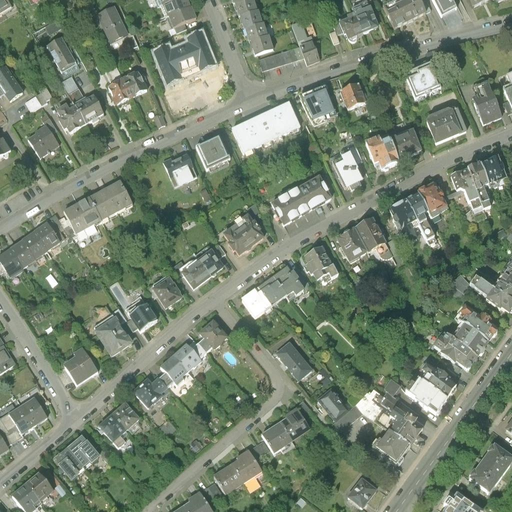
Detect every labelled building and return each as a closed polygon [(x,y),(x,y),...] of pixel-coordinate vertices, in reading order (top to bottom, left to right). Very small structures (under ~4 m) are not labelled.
[(12,0),(0,0),(0,14),(1,16),(17,7),(12,0)] [(175,15),(176,14),(197,6),(194,0),(177,0),(170,3),(175,15)] [(245,15),(247,15),(264,10),(260,0),(248,0),(241,2),(245,15)] [(401,0),(390,6),(401,28),(432,12),(425,0),(401,0)] [(433,0),(425,0),(432,12),(437,9),(433,0)] [(459,0),(439,0),(447,15),(463,7),(459,0)] [(377,6),(369,9),(366,4),(359,7),(361,12),(369,32),(385,25),(377,6)] [(198,6),(197,6),(176,14),(180,26),(190,22),(203,17),(198,6)] [(115,9),(98,17),(110,45),(128,37),(115,9)] [(251,28),(252,28),(269,23),(265,9),(264,10),(247,15),(251,28)] [(354,38),(369,32),(361,12),(355,15),(356,18),(347,22),(350,31),(351,30),(354,38)] [(298,25),(307,46),(312,44),(310,38),(322,34),(316,18),(298,25)] [(343,34),(348,31),(344,21),(339,23),(341,30),(343,34)] [(192,28),(190,22),(180,26),(183,32),(192,28)] [(256,41),(258,41),(274,36),(270,22),(269,23),(252,28),(256,41)] [(346,41),(343,34),(341,30),(336,32),(340,43),(346,41)] [(145,47),(139,34),(133,36),(140,49),(145,47)] [(276,35),(274,36),(258,41),(262,54),(280,49),(276,35)] [(168,49),(153,55),(167,88),(181,82),(180,77),(198,70),(200,74),(215,68),(202,36),(187,42),(188,46),(170,53),(168,49)] [(75,64),(61,40),(47,48),(61,72),(75,64)] [(312,44),(307,46),(311,57),(313,64),(326,59),(319,42),(312,44)] [(307,46),(265,59),(268,70),(311,57),(307,46)] [(440,91),(429,65),(407,75),(409,79),(405,81),(414,102),(424,97),(425,98),(430,96),(430,95),(440,91)] [(112,87),(123,81),(117,68),(106,74),(112,87)] [(0,98),(1,99),(5,96),(10,104),(22,96),(13,83),(15,81),(10,75),(8,76),(5,71),(0,74),(0,98)] [(134,76),(123,81),(132,100),(147,93),(139,75),(135,77),(134,76)] [(85,88),(84,89),(80,82),(76,85),(73,79),(67,82),(74,94),(79,103),(90,97),(85,88)] [(112,88),(108,90),(117,107),(132,100),(123,81),(112,87),(112,88)] [(484,96),(478,99),(489,124),(506,117),(492,82),(480,87),(484,96)] [(41,96),(47,106),(53,102),(52,100),(58,97),(51,85),(45,89),(47,92),(41,96)] [(366,85),(347,92),(354,110),(372,103),(366,85)] [(311,95),(303,99),(316,128),(328,123),(326,121),(338,116),(326,89),(318,93),(319,95),(312,98),(311,95)] [(35,97),(31,90),(26,93),(28,95),(23,98),(26,103),(35,97)] [(94,98),(81,106),(91,124),(104,116),(94,98)] [(296,103),(267,116),(277,140),(306,126),(296,103)] [(65,119),(70,129),(73,127),(76,132),(91,124),(81,106),(75,110),(72,105),(63,110),(68,118),(65,119)] [(465,108),(458,111),(467,133),(474,131),(465,108)] [(467,133),(458,111),(454,110),(435,118),(434,121),(432,122),(441,144),(467,133)] [(165,127),(160,116),(153,119),(159,130),(165,127)] [(249,153),(277,140),(267,116),(238,129),(249,153)] [(43,125),(45,129),(46,128),(51,137),(57,133),(49,121),(43,125)] [(46,128),(45,129),(35,135),(36,137),(28,143),(40,161),(48,156),(49,157),(50,156),(49,154),(58,148),(51,137),(46,128)] [(419,131),(395,141),(404,162),(428,153),(419,131)] [(393,136),(371,145),(380,166),(382,165),(385,164),(387,169),(404,162),(395,141),(393,136)] [(0,161),(16,151),(8,139),(1,144),(0,142),(0,161)] [(219,143),(203,150),(210,164),(217,160),(216,159),(225,155),(219,143)] [(315,149),(311,150),(314,156),(318,155),(319,157),(327,154),(322,143),(314,147),(315,149)] [(345,165),(337,169),(348,192),(371,181),(357,153),(343,161),(345,165)] [(179,157),(170,162),(181,186),(202,176),(192,155),(181,160),(179,157)] [(497,161),(480,167),(488,188),(505,182),(504,180),(501,172),(497,161)] [(480,167),(467,173),(481,209),(483,213),(490,211),(482,191),(488,188),(480,167)] [(507,169),(501,172),(504,180),(510,177),(507,169)] [(467,173),(449,180),(455,195),(459,193),(461,196),(463,195),(467,206),(468,205),(471,213),(481,209),(467,173)] [(326,178),(278,204),(284,214),(290,226),(333,202),(338,200),(326,178)] [(120,185),(89,201),(101,224),(132,207),(120,185)] [(434,188),(418,197),(428,216),(432,222),(441,217),(439,213),(445,209),(434,188)] [(418,197),(406,203),(416,223),(427,243),(434,239),(423,219),(428,216),(418,197)] [(93,227),(101,224),(89,201),(73,209),(85,231),(89,238),(97,234),(93,227)] [(253,209),(260,218),(267,212),(261,203),(253,209)] [(406,203),(389,213),(393,222),(392,222),(398,234),(401,233),(408,246),(416,242),(408,228),(416,223),(406,203)] [(84,232),(85,231),(73,209),(63,214),(67,222),(75,237),(76,236),(79,242),(81,242),(87,239),(87,237),(84,232)] [(50,221),(52,223),(56,231),(57,230),(59,234),(64,230),(59,221),(55,217),(50,221)] [(255,218),(243,227),(258,248),(270,239),(265,232),(267,231),(261,223),(260,224),(255,218)] [(63,219),(59,221),(64,230),(71,240),(75,237),(67,222),(66,222),(63,219)] [(372,222),(354,232),(367,255),(375,251),(379,258),(387,253),(384,247),(385,246),(372,222)] [(34,234),(35,235),(47,253),(52,250),(51,249),(59,244),(60,245),(64,242),(59,234),(57,230),(56,231),(52,223),(34,234)] [(246,257),(258,248),(243,227),(231,235),(237,244),(234,245),(240,253),(242,251),(246,257)] [(354,232),(336,242),(341,251),(338,252),(342,259),(344,258),(349,266),(367,255),(354,232)] [(47,254),(47,253),(35,235),(22,243),(23,244),(34,261),(42,256),(43,257),(47,254)] [(35,262),(34,261),(23,244),(10,252),(23,271),(27,268),(27,267),(35,262)] [(232,254),(225,245),(221,249),(227,258),(232,254)] [(321,251),(304,260),(308,267),(305,268),(311,277),(312,276),(316,283),(328,276),(331,281),(338,277),(333,268),(331,269),(321,251)] [(23,272),(23,271),(10,252),(5,255),(6,256),(0,259),(0,265),(5,274),(10,280),(23,272)] [(218,252),(205,261),(217,278),(230,268),(218,252)] [(190,275),(188,273),(194,269),(188,261),(180,267),(185,279),(190,275)] [(200,290),(217,278),(205,261),(194,269),(188,273),(190,275),(200,290)] [(287,271),(273,281),(287,299),(293,295),(296,300),(310,290),(298,273),(292,278),(287,271)] [(504,280),(499,286),(511,295),(511,276),(505,271),(500,278),(504,280)] [(468,299),(474,291),(469,287),(470,286),(460,277),(449,286),(468,299)] [(161,288),(159,290),(163,296),(172,309),(188,298),(176,279),(161,288)] [(511,295),(499,286),(493,294),(475,280),(470,286),(469,287),(474,291),(487,301),(485,302),(498,312),(500,310),(508,316),(511,310),(511,295)] [(273,281),(258,291),(272,310),(287,299),(273,281)] [(158,299),(163,296),(159,290),(161,288),(159,285),(152,290),(158,299)] [(258,291),(242,303),(255,322),(272,310),(258,291)] [(32,310),(28,303),(23,306),(27,313),(32,310)] [(136,315),(146,331),(162,320),(152,305),(136,315)] [(118,313),(121,319),(125,325),(132,320),(124,309),(118,313)] [(458,324),(461,326),(488,345),(496,333),(463,309),(458,315),(462,318),(458,324)] [(49,315),(46,311),(40,314),(43,319),(49,315)] [(121,319),(100,333),(117,358),(138,344),(125,325),(121,319)] [(199,336),(204,341),(212,351),(214,352),(227,341),(213,324),(199,336)] [(461,326),(449,342),(476,361),(488,345),(461,326)] [(0,334),(0,351),(8,346),(11,345),(3,332),(1,333),(0,334)] [(443,337),(434,350),(443,356),(441,358),(457,368),(458,366),(467,373),(476,361),(449,342),(443,337)] [(204,341),(197,346),(206,356),(212,351),(204,341)] [(289,345),(274,357),(298,385),(312,373),(289,345)] [(0,351),(0,377),(0,378),(21,365),(8,346),(0,351)] [(88,350),(96,363),(102,359),(94,346),(88,350)] [(185,348),(172,359),(187,376),(200,364),(198,363),(206,356),(197,346),(190,353),(185,348)] [(96,363),(88,350),(80,355),(82,359),(70,367),(83,386),(103,373),(96,363)] [(175,386),(187,376),(172,359),(160,370),(165,376),(173,385),(175,386)] [(420,377),(416,383),(447,404),(457,390),(424,367),(418,375),(420,377)] [(165,376),(158,382),(166,391),(173,385),(165,376)] [(146,383),(133,395),(147,412),(168,394),(166,391),(158,382),(151,389),(146,383)] [(384,391),(393,398),(399,388),(390,382),(384,391)] [(416,383),(411,389),(409,387),(404,394),(407,395),(416,402),(414,404),(430,415),(432,412),(438,417),(447,404),(416,383)] [(354,409),(371,423),(381,411),(370,401),(374,396),(368,391),(354,409)] [(331,392),(318,403),(334,423),(347,413),(331,392)] [(48,398),(42,402),(48,411),(54,408),(48,398)] [(41,399),(28,407),(40,426),(52,418),(48,411),(42,402),(41,399)] [(302,404),(297,408),(305,418),(310,414),(302,404)] [(27,434),(40,426),(28,407),(15,415),(27,434)] [(125,407),(112,418),(125,434),(139,422),(125,407)] [(309,432),(296,412),(285,419),(287,421),(280,426),(291,444),(309,432)] [(394,429),(389,435),(409,449),(420,434),(414,429),(417,425),(408,419),(407,421),(395,412),(390,419),(395,423),(392,427),(394,429)] [(14,414),(6,419),(15,432),(12,434),(18,444),(29,437),(27,434),(15,415),(14,414)] [(112,445),(125,434),(112,418),(99,430),(112,445)] [(5,429),(2,431),(12,447),(18,444),(12,434),(15,432),(6,419),(1,422),(5,429)] [(274,455),(291,444),(280,426),(262,437),(274,455)] [(2,431),(0,432),(0,457),(1,459),(14,450),(12,447),(2,431)] [(372,451),(395,468),(409,449),(389,435),(382,444),(379,442),(372,451)] [(83,440),(68,452),(83,471),(90,465),(92,468),(100,461),(83,440)] [(269,454),(262,444),(250,451),(257,461),(269,454)] [(100,446),(95,449),(103,458),(107,455),(100,446)] [(490,498),(511,466),(511,460),(491,446),(466,481),(490,498)] [(77,476),(83,471),(68,452),(54,464),(71,485),(79,479),(77,476)] [(239,464),(231,468),(243,487),(262,475),(248,454),(237,460),(239,464)] [(225,498),(243,487),(231,468),(214,480),(225,498)] [(39,477),(26,488),(39,504),(53,493),(39,477)] [(360,481),(347,500),(363,511),(377,493),(360,481)] [(201,493),(208,503),(220,496),(214,486),(201,493)] [(34,511),(33,510),(39,504),(26,488),(12,500),(22,511),(34,511)] [(190,506),(184,509),(186,511),(209,511),(199,496),(188,503),(190,506)] [(447,510),(445,511),(475,511),(456,498),(451,504),(447,501),(443,507),(447,510)]
